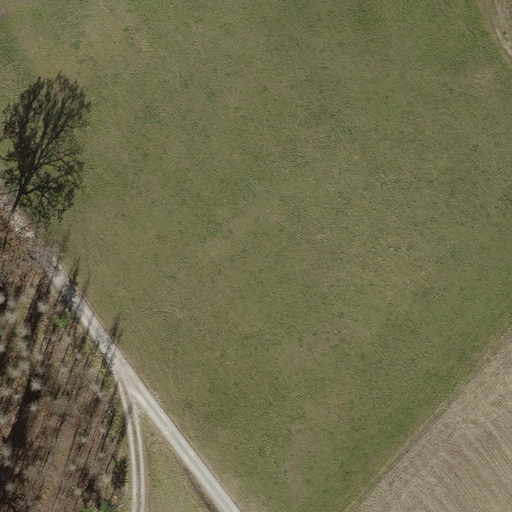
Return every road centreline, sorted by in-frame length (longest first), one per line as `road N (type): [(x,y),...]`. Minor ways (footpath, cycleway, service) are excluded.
road 1 (track): [(0,201),(230,511)]
road 2 (track): [(134,511),(134,420),(119,365)]
